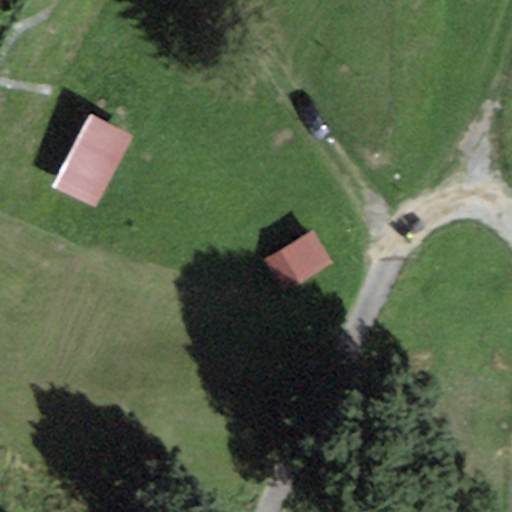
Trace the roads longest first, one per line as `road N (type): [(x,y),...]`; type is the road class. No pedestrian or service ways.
road 1 (track): [(268,511),(400,227),(460,200),(481,201),(511,220)]
road 2 (track): [(231,0),(303,139),(400,227)]
